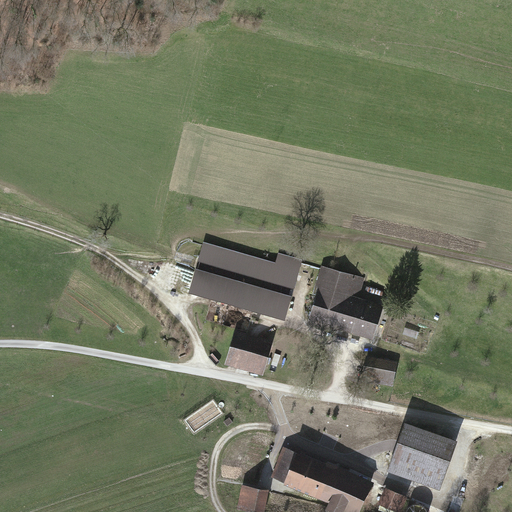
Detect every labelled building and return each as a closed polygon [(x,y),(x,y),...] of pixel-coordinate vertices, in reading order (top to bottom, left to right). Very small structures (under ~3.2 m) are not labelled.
[(309,322),(373,340),(383,303),(363,297),(368,278),(321,265),(319,273),(292,265),(286,286),(317,294),(309,322)] [(272,341),(235,331),(226,365),(263,375),(272,341)] [(362,381),(394,387),(398,363),(366,358),(362,381)] [(297,432),(302,415),(283,409),(277,426),(297,432)] [(389,473),(439,490),(457,441),(406,424),(389,473)] [(343,511),(359,511),(372,483),(283,445),(269,479),(327,504),(324,511),(325,511),(342,511),(343,511)] [(246,511),(265,511),(270,491),(246,486),(241,511),(246,511)] [(380,511),(404,511),(410,499),(386,489),(377,511),(380,511)]
